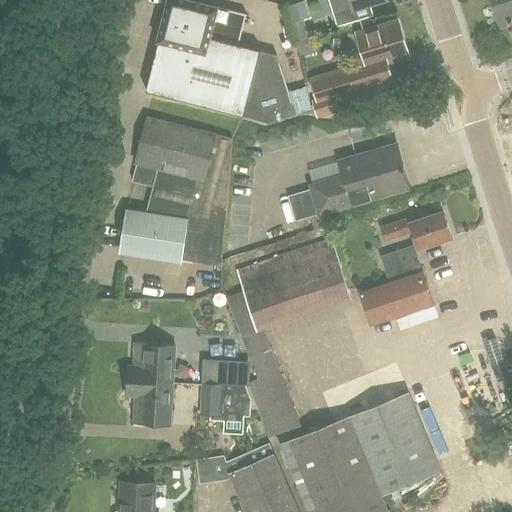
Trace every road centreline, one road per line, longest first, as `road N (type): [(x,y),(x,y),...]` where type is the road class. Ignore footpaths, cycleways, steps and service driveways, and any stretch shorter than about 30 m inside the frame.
road 1 (residential): [(41,511),(124,0)]
road 2 (tertiary): [(511,245),(463,93)]
